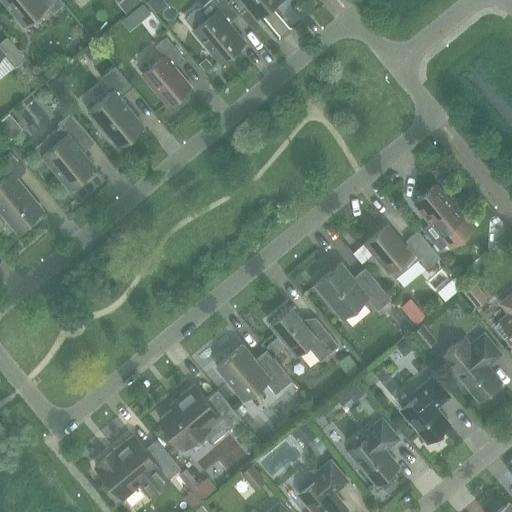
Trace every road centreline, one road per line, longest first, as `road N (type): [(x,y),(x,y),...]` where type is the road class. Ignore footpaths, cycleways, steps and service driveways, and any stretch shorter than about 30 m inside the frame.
road 1 (residential): [(395,67),(435,117),(81,413),(47,415),(0,355)]
road 2 (residential): [(0,306),(351,19)]
road 3 (residential): [(413,511),(511,434)]
